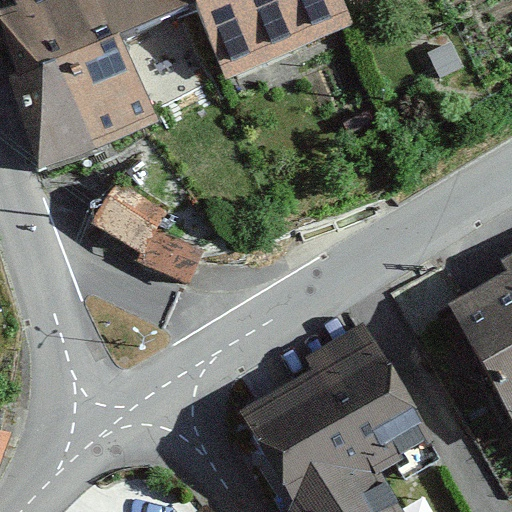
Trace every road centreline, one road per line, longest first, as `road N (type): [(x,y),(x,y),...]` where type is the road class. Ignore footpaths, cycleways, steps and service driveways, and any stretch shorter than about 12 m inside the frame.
road 1 (residential): [(511,173),(166,382)]
road 2 (residential): [(0,106),(88,421)]
road 3 (residential): [(253,511),(166,382)]
